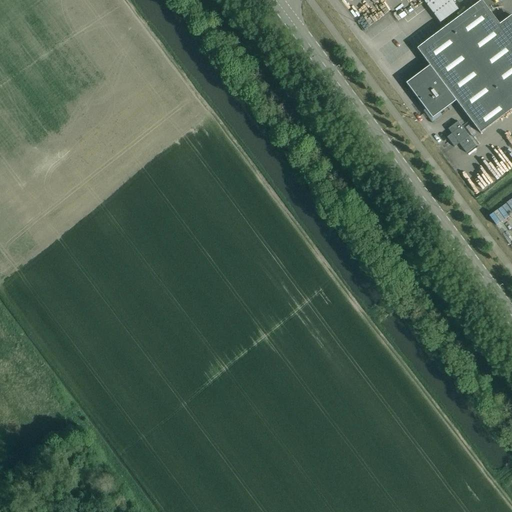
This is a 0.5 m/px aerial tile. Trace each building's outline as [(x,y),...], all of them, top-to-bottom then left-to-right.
[(389,0),(378,0),(377,1),(382,9),(392,4),(389,0)] [(430,65),(406,83),(420,101),(422,99),(426,104),(424,106),(433,118),(456,101),(471,121),(511,90),(511,39),(500,24),(482,0),(481,0),(425,42),(417,48),(430,65)] [(440,22),(458,9),(451,0),(426,0),(425,1),(440,22)] [(511,14),(500,24),(511,39),(511,90),(471,121),(480,133),(511,109),(511,14)] [(449,137),(444,141),(451,151),(456,147),(463,157),(473,149),(455,125),(445,133),(449,137)] [(393,143),(398,140),(390,128),(385,131),(393,143)] [(395,144),(404,157),(409,154),(399,141),(395,144)]
